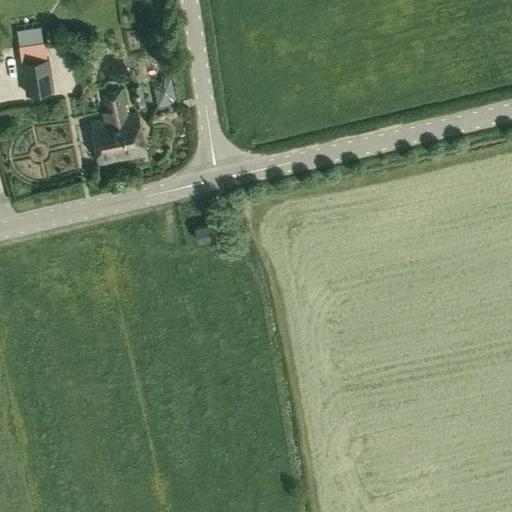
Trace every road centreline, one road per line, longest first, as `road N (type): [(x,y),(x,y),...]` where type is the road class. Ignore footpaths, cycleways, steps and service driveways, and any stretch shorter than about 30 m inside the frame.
road 1 (tertiary): [(213,179),(511,112)]
road 2 (tertiary): [(0,228),(213,179)]
road 3 (unclassified): [(213,179),(187,0)]
